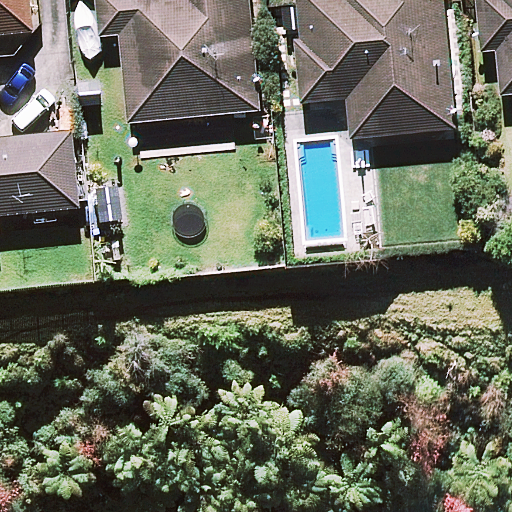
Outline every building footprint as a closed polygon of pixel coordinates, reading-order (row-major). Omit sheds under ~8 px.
[(0,0),(0,37),(30,34),(27,0),(0,0)] [(261,106),(251,0),(108,0),(111,32),(124,31),(132,118),(261,106)] [(456,124),(445,0),(299,0),(308,97),(350,94),(353,133),(456,124)] [(511,0),(483,0),(487,46),(500,45),(503,90),(511,89),(511,0)] [(0,140),(0,216),(77,211),(71,135),(0,140)]
